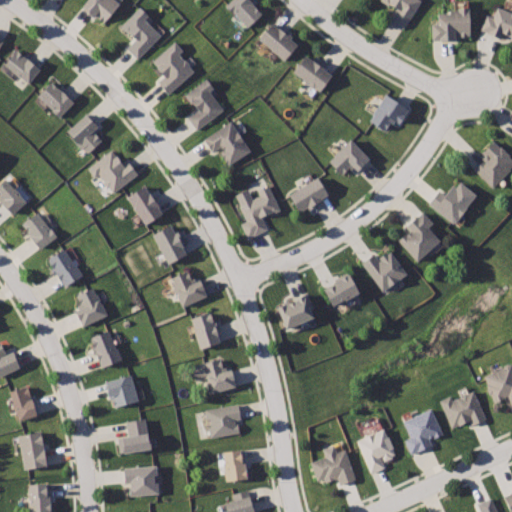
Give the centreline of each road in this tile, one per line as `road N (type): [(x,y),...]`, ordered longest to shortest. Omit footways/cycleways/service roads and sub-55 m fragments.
road 1 (residential): [(292,511),(264,354),(208,216),(128,102),(11,0)]
road 2 (residential): [(447,98),(446,118),(382,199),(310,251),(240,281)]
road 3 (residential): [(0,261),(67,390),(85,511)]
road 4 (residential): [(302,0),(447,98)]
road 5 (residential): [(511,447),(369,511)]
